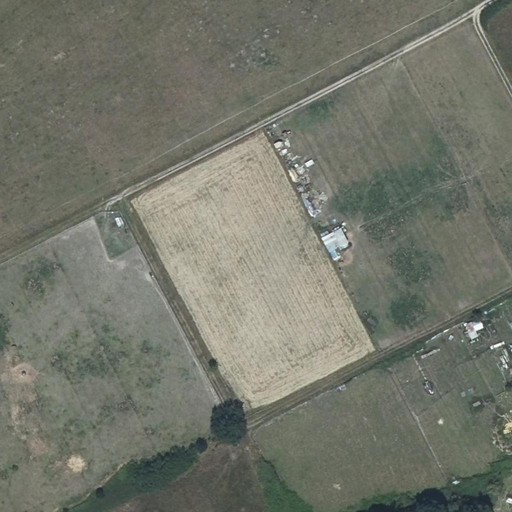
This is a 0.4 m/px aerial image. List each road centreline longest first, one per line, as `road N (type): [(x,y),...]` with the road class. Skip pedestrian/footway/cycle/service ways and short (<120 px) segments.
road 1 (track): [(487,0),(0,257)]
road 2 (track): [(121,193),(237,426)]
